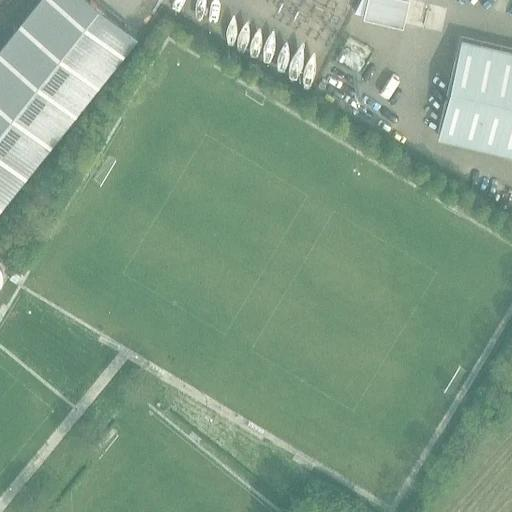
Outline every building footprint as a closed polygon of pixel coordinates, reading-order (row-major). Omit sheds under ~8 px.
[(0,203),(136,33),(94,0),(33,0),(0,42),(0,203)] [(372,0),(411,11),(414,0),(372,0)] [(348,37),(334,62),(358,76),(372,51),(348,37)] [(511,153),(511,49),(460,37),(436,135),(511,153)] [(12,271),(8,278),(15,282),(19,276),(14,273),(12,271)]
